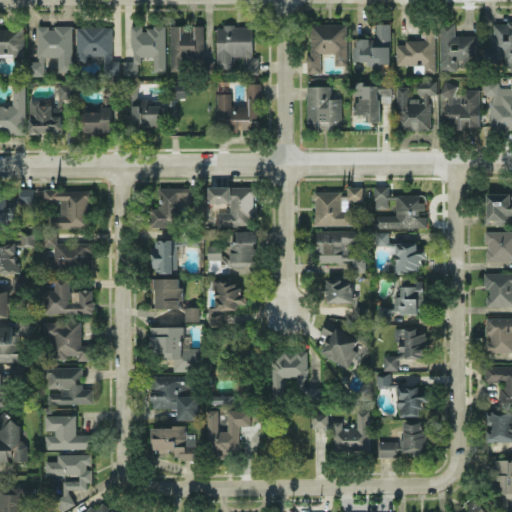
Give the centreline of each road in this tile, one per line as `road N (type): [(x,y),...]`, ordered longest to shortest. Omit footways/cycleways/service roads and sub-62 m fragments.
road 1 (residential): [(0,165),(511,159)]
road 2 (residential): [(448,477),(434,484),(162,489),(141,485),(131,473)]
road 3 (residential): [(453,161),(455,452),(448,477)]
road 4 (residential): [(131,473),(126,163)]
road 5 (tertiary): [(286,0),(284,307)]
